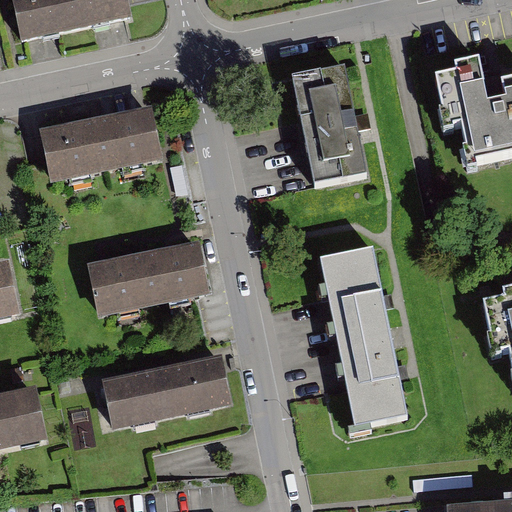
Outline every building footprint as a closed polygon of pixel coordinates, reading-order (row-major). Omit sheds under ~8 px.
[(127,0),(12,0),(21,42),(131,20),(127,0)] [(482,66),(436,75),(447,134),(464,131),(471,167),(511,159),(511,91),(488,96),(482,66)] [(347,72),(293,82),(312,188),(366,178),(347,72)] [(156,109),(37,136),(49,190),(168,163),(156,109)] [(202,243),(83,270),(95,323),(214,296),(202,243)] [(374,251),(319,261),(352,431),(407,420),(374,251)] [(8,266),(0,267),(0,323),(20,319),(8,266)] [(511,297),(483,303),(494,362),(511,359),(511,364),(511,297)] [(225,356),(105,383),(118,437),(237,410),(225,356)] [(34,392),(0,399),(0,455),(47,445),(34,392)] [(511,511),(511,501),(450,506),(450,511),(511,511)]
